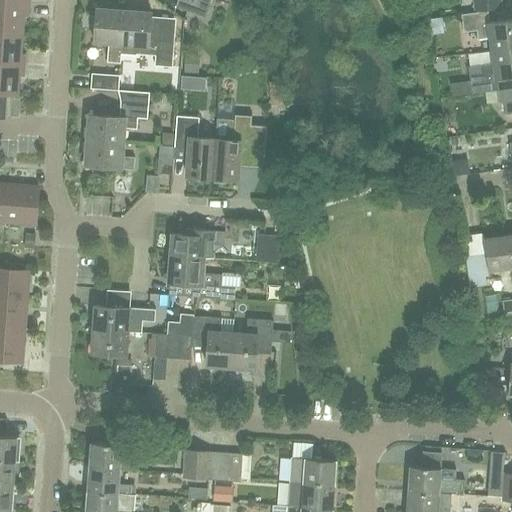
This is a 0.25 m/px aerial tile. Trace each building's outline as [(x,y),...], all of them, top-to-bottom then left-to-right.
[(178,0),(175,8),(205,18),(211,0),(178,0)] [(474,0),(476,14),(489,12),(503,10),(501,0),(474,0)] [(0,2),(0,33),(21,35),(22,16),(28,16),(28,5),(0,2)] [(120,63),(121,54),(124,11),(96,9),(94,43),(109,44),(107,62),(120,63)] [(124,11),(121,54),(156,56),(155,66),(173,67),(175,41),(150,40),(152,13),(124,11)] [(493,52),(511,49),(511,20),(490,24),(489,12),(476,14),(461,16),(463,34),(477,32),(478,42),(491,40),(493,52)] [(0,63),(24,65),(25,54),(20,53),(20,47),(21,35),(0,33),(0,63)] [(511,49),(493,52),(494,65),(469,69),(472,95),(500,91),(498,79),(511,77),(511,49)] [(0,94),(6,95),(17,96),(17,95),(18,83),(18,77),(23,77),(24,65),(0,63),(0,94)] [(118,90),(119,75),(92,73),(91,88),(118,90)] [(190,90),(191,77),(182,76),(181,89),(190,90)] [(511,90),(497,93),(499,104),(504,103),(506,117),(511,115),(511,90)] [(272,107),(284,106),(283,94),(271,95),(272,107)] [(87,142),(125,144),(126,127),(137,129),(138,119),(148,120),(149,105),(121,102),(119,117),(89,114),(87,142)] [(215,140),(212,178),(239,180),(240,166),(253,167),(264,168),(267,127),(252,126),(253,117),(235,115),(233,137),(228,136),(228,141),(215,140)] [(212,178),(215,140),(198,139),(199,118),(177,117),(174,147),(174,159),(188,160),(187,176),(212,178)] [(124,158),(125,144),(87,142),(85,166),(135,170),(136,159),(124,158)] [(174,159),(174,147),(159,146),(158,174),(172,174),(174,159)] [(8,187),(5,223),(36,225),(39,189),(8,187)] [(171,255),(205,258),(213,258),(214,245),(225,246),(226,232),(188,230),(188,236),(172,235),(171,255)] [(280,263),(277,235),(257,234),(256,261),(280,263)] [(488,272),(511,269),(511,263),(509,236),(484,240),(485,253),(466,256),(470,288),(473,305),(483,304),(481,286),(486,286),(485,272),(488,271),(488,272)] [(203,274),(205,258),(171,255),(169,283),(195,285),(194,297),(220,299),(221,299),(234,299),(236,279),(222,278),(222,276),(203,274)] [(0,299),(26,302),(28,271),(0,269),(0,299)] [(0,330),(24,332),(26,302),(0,299),(0,330)] [(504,313),(511,311),(511,299),(502,301),(504,313)] [(483,304),(473,305),(476,322),(486,321),(483,304)] [(94,330),(129,332),(129,320),(142,321),(143,321),(155,322),(156,310),(143,309),(96,306),(94,330)] [(231,368),(233,334),(221,333),(222,319),(194,317),(193,337),(193,341),(208,342),(207,366),(231,368)] [(506,319),(499,320),(500,331),(508,330),(506,319)] [(258,346),(272,347),(274,321),(248,320),(247,335),(233,334),(231,368),(256,370),(258,346)] [(0,360),(21,363),(24,332),(0,330),(0,360)] [(127,356),(129,332),(94,330),(92,354),(127,356)] [(167,359),(169,335),(157,334),(155,358),(167,359)] [(180,360),(182,336),(169,335),(167,359),(180,360)] [(193,341),(193,337),(182,336),(180,360),(191,361),(193,341)] [(0,460),(15,462),(19,462),(20,446),(17,446),(17,438),(0,436),(0,460)] [(89,467),(120,469),(132,470),(134,445),(91,442),(89,467)] [(196,478),(198,450),(185,449),(183,477),(196,478)] [(212,479),(214,452),(198,450),(196,478),(212,479)] [(227,480),(230,453),(214,452),(212,479),(227,480)] [(230,453),(227,480),(240,481),(240,477),(250,478),(252,454),(242,454),(230,453)] [(337,461),(292,458),(290,482),(335,485),(337,461)] [(0,484),(14,485),(15,462),(0,460),(0,484)] [(441,468),(411,466),(409,491),(441,493),(452,494),(463,495),(464,480),(455,479),(456,470),(441,469),(441,468)] [(119,483),(120,469),(89,467),(87,491),(134,495),(134,494),(130,494),(131,484),(119,483)] [(502,498),(502,501),(511,501),(511,473),(504,473),(502,498)] [(333,510),(335,485),(290,482),(288,506),(333,510)] [(0,509),(12,511),(14,485),(0,484),(0,509)] [(236,500),(236,485),(217,484),(217,500),(236,500)] [(133,509),(134,495),(87,491),(85,511),(116,511),(117,508),(133,509)] [(451,511),(452,494),(441,493),(409,491),(407,511),(451,511)]
